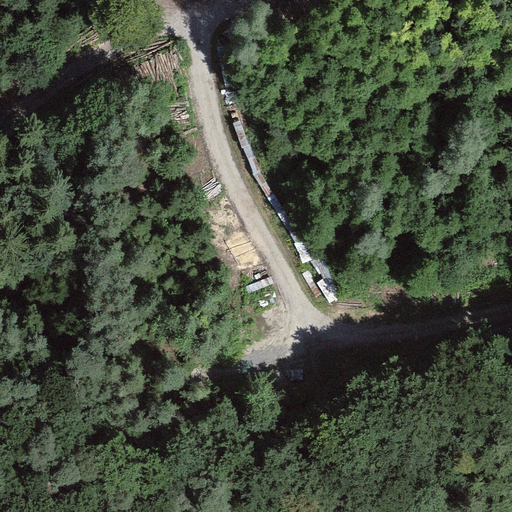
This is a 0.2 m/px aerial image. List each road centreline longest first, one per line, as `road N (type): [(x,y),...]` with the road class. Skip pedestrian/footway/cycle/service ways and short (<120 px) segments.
road 1 (track): [(395,339),(350,336),(313,319),(282,285),(254,228),(209,112),(192,18),(232,0)]
road 2 (track): [(192,18),(152,31),(0,118)]
